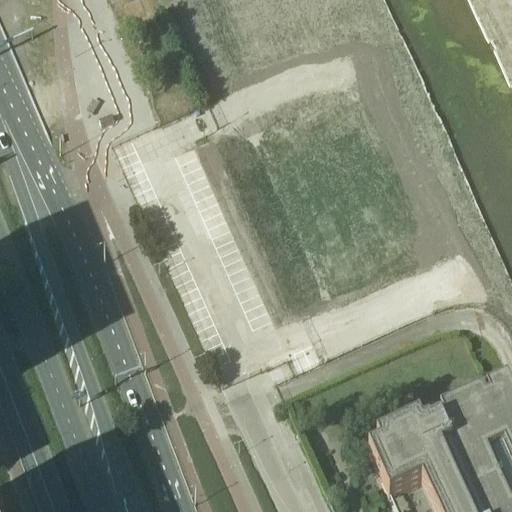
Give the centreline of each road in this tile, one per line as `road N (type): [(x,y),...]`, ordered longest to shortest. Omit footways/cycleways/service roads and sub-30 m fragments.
road 1 (trunk): [(175,511),(52,191),(0,90)]
road 2 (primary): [(137,511),(0,147)]
road 3 (primary): [(0,246),(100,511)]
road 4 (trunk): [(0,376),(50,511)]
